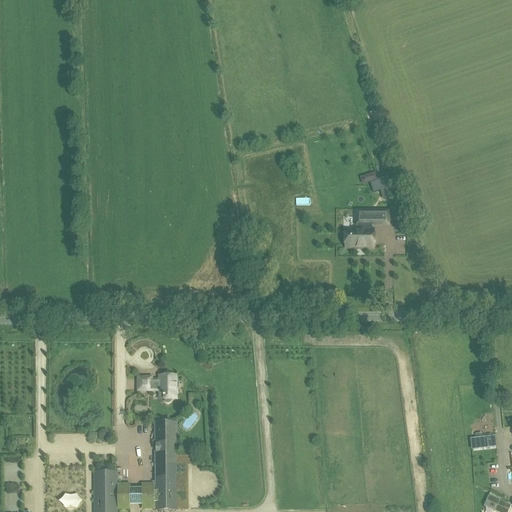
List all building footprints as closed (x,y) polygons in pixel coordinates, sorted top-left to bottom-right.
[(386,178),(377,181),(383,199),(392,196),(386,178)] [(363,223),(357,223),(357,231),(346,231),(346,248),(357,248),(357,247),(373,247),(373,231),(371,231),(371,225),(388,225),(388,211),(363,211),(363,223)] [(378,250),(413,248),(413,239),(377,241),(378,250)] [(389,284),(408,283),(405,259),(414,258),(413,248),(379,252),(380,261),(387,261),(389,284)] [(343,270),(364,269),(364,255),(343,256),(343,270)] [(159,400),(165,400),(165,403),(167,404),(169,404),(170,403),(171,400),(176,400),(176,376),(159,376),(159,380),(151,380),(151,377),(138,378),(138,391),(159,391),(159,400)] [(155,511),(177,511),(177,510),(176,457),(176,423),(155,423),(155,485),(141,485),(142,490),(129,490),(129,486),(116,486),(116,474),(94,474),(94,511),(115,511),(116,510),(129,510),(129,507),(142,507),(142,510),(155,510),(155,511)] [(98,437),(102,440),(107,441),(110,437),(110,432),(107,429),(102,429),(98,432),(98,437)] [(89,443),(88,430),(79,431),(70,431),(71,444),(89,443)] [(191,457),(176,457),(177,510),(187,510),(187,464),(191,464),(191,457)] [(488,511),(508,511),(510,508),(488,499),(484,510),(488,511)]
